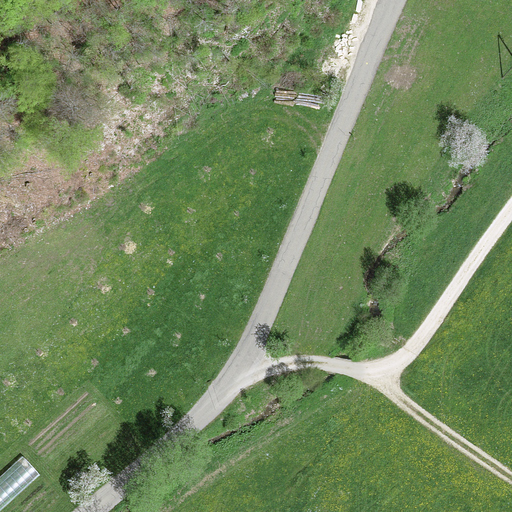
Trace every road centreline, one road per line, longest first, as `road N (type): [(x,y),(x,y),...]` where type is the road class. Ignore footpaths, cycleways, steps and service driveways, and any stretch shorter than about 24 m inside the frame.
road 1 (tertiary): [(391,0),(238,372),(88,511)]
road 2 (track): [(238,372),(301,362),(366,373),(392,365),(422,337),(511,206)]
road 3 (track): [(511,479),(384,388),(377,372)]
